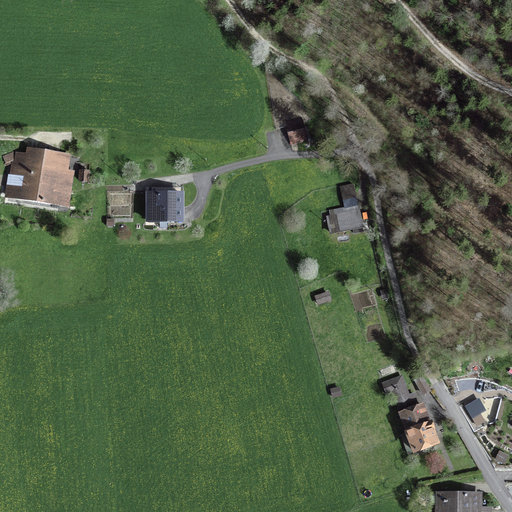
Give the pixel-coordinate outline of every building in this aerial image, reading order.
[(285,122),(291,144),(307,140),(302,118),(285,122)] [(67,171),(68,155),(30,149),(27,165),(15,163),(10,198),(67,207),(72,171),(67,171)] [(88,171),(80,170),(79,180),(88,181),(88,183),(93,184),(93,177),(88,176),(88,171)] [(353,184),(340,187),(345,208),(334,210),(335,216),(327,217),(330,232),(362,226),(353,184)] [(182,195),(148,194),(148,221),(182,221),(182,195)] [(315,297),(317,303),(330,299),(327,293),(315,297)] [(395,371),(393,365),(380,370),(382,376),(395,371)] [(423,393),(429,390),(422,377),(415,380),(423,393)] [(398,400),(402,398),(407,411),(418,407),(413,394),(407,396),(401,379),(384,385),(388,394),(395,391),(398,400)] [(338,390),(330,393),(333,402),(341,399),(338,390)] [(422,405),(418,407),(407,411),(400,413),(415,452),(438,443),(431,423),(429,424),(422,405)] [(479,414),(476,409),(470,413),(476,425),(481,422),(479,414)] [(430,494),(430,505),(439,506),(438,511),(489,511),(489,509),(476,509),(477,494),(430,494)]
